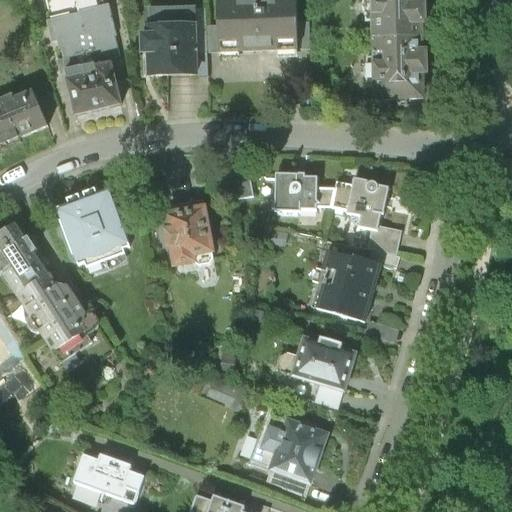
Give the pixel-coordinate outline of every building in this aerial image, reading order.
[(92,8),(60,15),(65,36),(72,34),(77,54),(71,55),(74,69),(78,68),(80,74),(112,67),(111,62),(124,59),(132,57),(126,30),(128,29),(121,0),(116,0),(91,6),(92,8)] [(230,0),(231,21),(231,45),(310,43),(310,19),(309,0),(230,0)] [(420,0),(371,0),(373,41),(421,40),(421,26),(425,26),(424,4),(420,4),(420,0)] [(219,45),(219,21),(218,3),(208,3),(208,18),(209,46),(219,45)] [(209,69),(209,46),(208,18),(160,19),(161,28),(155,28),(156,46),(162,46),(162,70),(209,69)] [(321,19),(310,19),(310,43),(322,43),(321,19)] [(219,45),(231,45),(231,21),(219,21),(219,45)] [(421,40),(373,41),(374,102),(423,100),(422,76),(426,76),(425,54),(422,54),(421,40)] [(111,62),(112,67),(80,74),(88,110),(133,99),(124,59),(111,62)] [(0,146),(60,121),(45,85),(0,104),(0,146)] [(262,169),(237,172),(241,196),(265,192),(262,169)] [(318,171),(288,170),(287,208),(313,208),(313,206),(330,206),(330,202),(331,184),(331,173),(318,173),(318,171)] [(384,227),(391,228),(392,222),(395,211),(397,211),(403,184),(367,176),(366,182),(361,206),(360,209),(374,212),(371,224),(384,227)] [(350,178),(349,185),(345,202),(361,206),(366,182),(350,178)] [(349,185),(331,184),(330,202),(345,202),(349,185)] [(123,188),(71,207),(90,258),(142,239),(123,188)] [(227,247),(219,201),(176,209),(186,262),(210,258),(208,250),(227,247)] [(62,272),(27,220),(0,237),(0,247),(5,256),(0,259),(0,261),(7,273),(14,269),(30,293),(62,272)] [(384,227),(380,244),(409,251),(414,227),(392,222),(391,228),(384,227)] [(380,244),(376,258),(393,263),(404,266),(409,251),(380,244)] [(330,303),(377,317),(393,263),(376,258),(342,247),(331,284),(336,286),(330,303)] [(98,328),(62,272),(30,293),(66,348),(98,328)] [(411,326),(382,317),(378,331),(407,340),(411,326)] [(371,351),(318,334),(306,372),(331,380),(357,388),(358,389),(371,351)] [(351,407),(357,388),(331,380),(325,398),(351,407)] [(343,431),(301,415),(297,428),(283,423),(275,444),(290,449),(284,466),(325,481),(343,431)] [(112,458),(96,451),(86,477),(148,499),(157,474),(141,468),(144,462),(115,451),(112,458)] [(258,495),(255,502),(227,492),(225,498),(209,492),(202,511),(278,511),(282,504),(258,495)]
